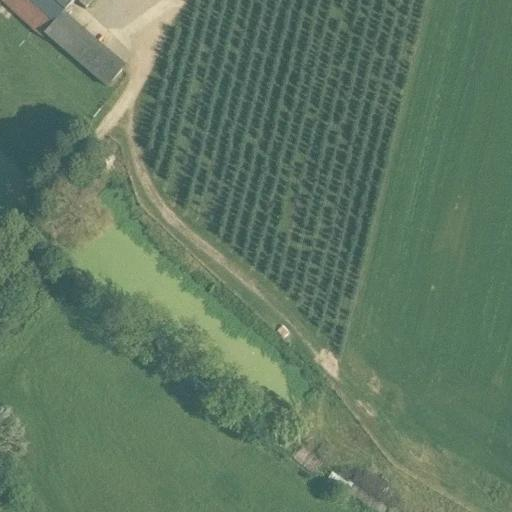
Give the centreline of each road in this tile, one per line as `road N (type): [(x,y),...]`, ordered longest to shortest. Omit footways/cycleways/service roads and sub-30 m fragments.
road 1 (track): [(125,99),(141,182),(162,209),(305,341),(398,457),(482,511)]
road 2 (track): [(0,262),(125,99),(143,63),(149,0)]
